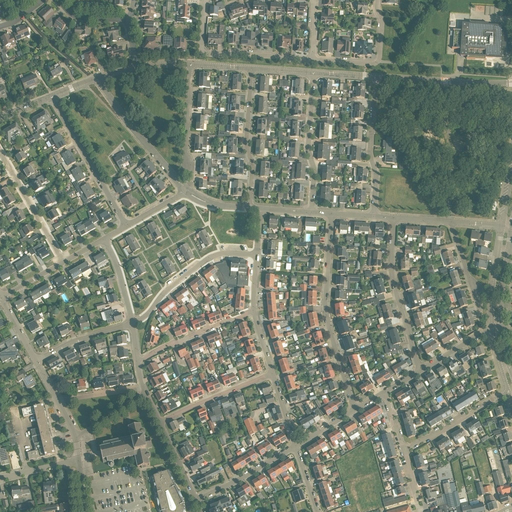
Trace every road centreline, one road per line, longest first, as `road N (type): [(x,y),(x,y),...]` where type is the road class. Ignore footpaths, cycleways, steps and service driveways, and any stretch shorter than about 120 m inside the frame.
road 1 (residential): [(355,410),(324,308),(331,214)]
road 2 (residential): [(312,60),(202,51),(203,0)]
road 3 (residential): [(419,371),(393,283),(394,218)]
road 4 (residential): [(126,226),(51,97)]
road 5 (residential): [(133,323),(202,261),(256,254)]
road 6 (residential): [(185,191),(95,78)]
road 7 (residential): [(311,212),(313,72)]
road 8 (residential): [(373,216),(374,76)]
road 9 (residential): [(249,207),(251,68)]
road 10 (residential): [(511,83),(374,76)]
road 11 (residential): [(63,262),(0,151)]
road 12 (residential): [(312,60),(378,61),(377,0)]
road 13 (residential): [(137,361),(252,311)]
road 14 (residential): [(160,422),(271,373)]
